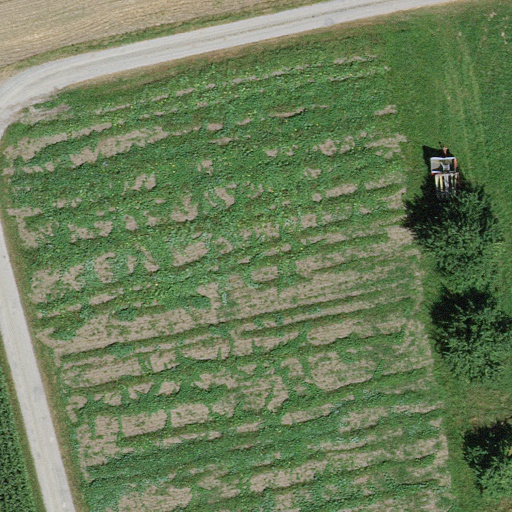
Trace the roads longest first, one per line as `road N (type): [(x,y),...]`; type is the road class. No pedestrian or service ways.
road 1 (track): [(0,106),(21,88),(417,0)]
road 2 (track): [(60,511),(0,267)]
